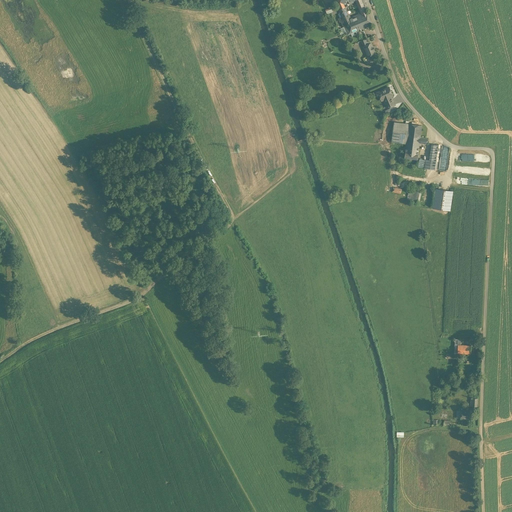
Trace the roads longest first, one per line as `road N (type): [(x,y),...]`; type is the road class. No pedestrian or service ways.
road 1 (track): [(483,511),(493,150),(452,147),(402,95),(369,0)]
road 2 (track): [(128,0),(232,217),(133,301),(51,330),(0,361)]
